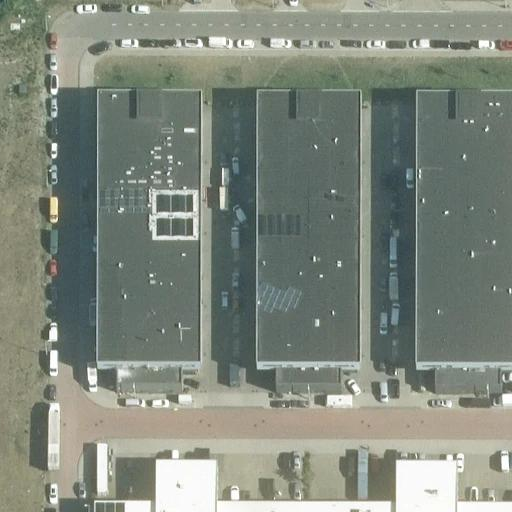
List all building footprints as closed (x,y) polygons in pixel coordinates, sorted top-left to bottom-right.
[(151,132),(151,108),(145,108),(145,105),(99,104),(99,132),(151,132)] [(310,132),(310,108),(304,108),(304,104),(258,104),(258,132),(310,132)] [(362,132),(362,105),(316,104),(316,108),(310,108),(310,132),(362,132)] [(202,132),(202,105),(156,105),(156,108),(151,108),(151,132),(202,132)] [(468,132),(468,108),(463,108),(463,105),(417,105),(417,132),(468,132)] [(511,132),(511,105),(475,105),(475,108),(468,108),(468,132),(511,132)] [(151,156),(151,132),(99,132),(99,156),(151,156)] [(202,156),(202,132),(151,132),(151,156),(202,156)] [(309,156),(310,132),(258,132),(258,156),(309,156)] [(362,156),(362,132),(310,132),(309,156),(362,156)] [(468,156),(468,132),(417,132),(417,156),(468,156)] [(511,156),(511,132),(468,132),(468,156),(511,156)] [(150,180),(151,156),(99,156),(99,180),(150,180)] [(202,180),(202,156),(151,156),(150,180),(202,180)] [(309,180),(309,156),(258,156),(258,180),(309,180)] [(362,180),(362,156),(309,156),(309,180),(362,180)] [(468,181),(468,156),(417,156),(417,180),(468,181)] [(511,180),(511,156),(468,156),(468,181),(511,180)] [(150,204),(150,180),(99,180),(99,204),(150,204)] [(202,204),(202,180),(150,180),(150,204),(202,204)] [(309,204),(309,180),(258,180),(257,204),(309,204)] [(361,204),(362,180),(309,180),(309,204),(361,204)] [(468,205),(468,181),(417,180),(417,205),(468,205)] [(511,204),(511,180),(468,181),(468,205),(511,204)] [(150,228),(150,204),(99,204),(99,228),(150,228)] [(202,228),(202,204),(150,204),(150,228),(202,228)] [(309,228),(309,204),(257,204),(257,228),(309,228)] [(361,229),(361,204),(309,204),(309,228),(361,229)] [(511,228),(511,204),(468,205),(468,229),(511,228)] [(468,229),(468,205),(417,205),(416,229),(468,229)] [(150,252),(150,228),(99,228),(99,252),(150,252)] [(202,253),(202,228),(150,228),(150,252),(202,253)] [(309,253),(309,228),(257,228),(257,252),(309,253)] [(361,253),(361,229),(309,228),(309,253),(361,253)] [(511,253),(511,228),(468,229),(468,253),(511,253)] [(468,253),(468,229),(416,229),(416,253),(468,253)] [(150,277),(150,252),(99,252),(98,276),(150,277)] [(202,277),(202,253),(150,252),(150,277),(202,277)] [(309,277),(309,253),(257,252),(257,277),(309,277)] [(361,277),(361,253),(309,253),(309,277),(361,277)] [(468,277),(468,253),(416,253),(416,277),(468,277)] [(511,277),(511,253),(468,253),(468,277),(511,277)] [(150,301),(150,277),(98,276),(98,301),(150,301)] [(202,301),(202,277),(150,277),(150,301),(202,301)] [(309,301),(309,277),(257,277),(257,301),(309,301)] [(361,301),(361,277),(309,277),(309,301),(361,301)] [(468,301),(468,277),(416,277),(416,301),(468,301)] [(511,301),(511,277),(468,277),(468,301),(511,301)] [(150,325),(150,301),(98,301),(98,325),(150,325)] [(202,325),(202,301),(150,301),(150,325),(202,325)] [(309,325),(309,301),(257,301),(257,325),(309,325)] [(361,325),(361,301),(309,301),(309,325),(361,325)] [(468,326),(468,301),(416,301),(416,326),(468,326)] [(511,325),(511,301),(468,301),(468,326),(511,325)] [(150,349),(150,325),(98,325),(98,349),(150,349)] [(202,349),(202,325),(150,325),(150,349),(202,349)] [(309,349),(309,325),(257,325),(257,349),(309,349)] [(361,349),(361,325),(309,325),(309,349),(361,349)] [(511,349),(511,325),(468,326),(468,350),(511,349)] [(468,350),(468,326),(416,326),(416,350),(468,350)] [(150,394),(150,349),(98,349),(98,376),(117,376),(117,393),(150,394)] [(202,376),(202,349),(150,349),(150,394),(183,394),(183,376),(202,376)] [(309,394),(309,349),(257,349),(257,377),(276,377),(276,394),(309,394)] [(361,377),(361,349),(309,349),(309,394),(342,394),(342,377),(361,377)] [(511,377),(511,349),(468,350),(468,395),(501,395),(501,377),(511,377)] [(468,395),(468,350),(416,350),(416,377),(435,377),(435,394),(468,395)] [(187,511),(187,475),(187,472),(157,472),(156,511),(187,511)] [(218,511),(218,472),(187,472),(187,475),(187,511),(218,511)] [(427,511),(427,476),(427,473),(397,473),(396,511),(427,511)] [(457,511),(458,473),(427,473),(427,476),(427,511),(457,511)]
